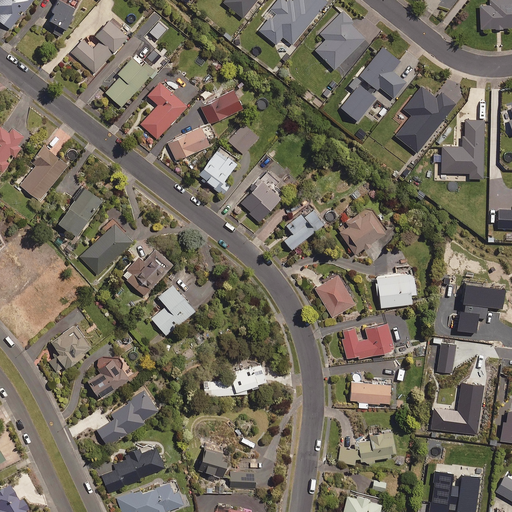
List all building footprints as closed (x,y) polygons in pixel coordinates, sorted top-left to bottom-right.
[(23,13),(33,0),(0,0),(0,21),(10,29),(22,12),(23,13)] [(57,0),(58,0),(51,12),(54,14),(49,22),(57,26),(53,33),(62,37),(76,10),(74,9),(78,1),(75,0),(64,0),(63,3),(59,1),(59,0),(57,0)] [(225,0),(223,3),(243,18),(257,0),(225,0)] [(327,2),(324,0),(293,0),(290,5),(283,0),(276,0),(270,8),(277,14),(272,20),(269,18),(259,30),(276,45),(282,37),(292,45),(327,2)] [(480,5),(481,29),(495,28),(495,30),(503,30),(503,28),(511,27),(511,0),(490,0),(491,5),(480,5)] [(353,22),(340,9),(317,33),(323,39),(314,49),(334,70),(365,39),(350,25),(353,22)] [(122,26),(113,18),(95,37),(100,41),(93,49),(83,40),(71,52),(94,73),(127,38),(118,30),(122,26)] [(366,69),(362,66),(347,85),(352,89),(341,103),(343,105),(341,108),(358,122),(376,99),(371,95),(376,90),(378,91),(380,88),(393,99),(406,82),(392,71),(400,61),(383,47),(366,69)] [(154,71),(136,55),(117,75),(119,77),(105,93),(121,107),(154,71)] [(172,94),(174,92),(164,83),(162,85),(160,82),(147,96),(158,106),(140,124),(156,139),(186,107),(172,94)] [(436,99),(421,87),(403,109),(412,116),(395,136),(417,153),(456,104),(441,92),(436,99)] [(242,109),(233,91),(201,107),(210,125),(242,109)] [(485,120),(465,120),(465,136),(462,136),(462,147),(442,146),(441,173),(469,174),(469,179),(483,179),(485,120)] [(176,161),(209,146),(207,142),(215,138),(208,124),(168,143),(176,161)] [(258,138),(243,124),(228,141),(243,155),(258,138)] [(9,163),(6,161),(10,155),(13,157),(20,148),(17,146),(23,137),(12,129),(9,134),(0,127),(0,170),(3,173),(9,163)] [(67,165),(43,147),(32,160),(37,164),(20,186),(39,202),(67,165)] [(223,181),(236,165),(217,150),(197,175),(222,195),(229,186),(223,181)] [(240,203),(259,222),(285,195),(276,186),(279,182),(267,171),(249,189),(252,192),(240,203)] [(102,201),(84,188),(58,225),(76,237),(102,201)] [(363,249),(365,251),(372,246),(371,244),(385,235),(383,232),(387,230),(381,221),(384,219),(380,213),(377,215),(374,210),(361,219),(359,215),(347,223),(349,227),(340,233),(355,255),(363,249)] [(511,210),(499,210),(498,228),(511,228),(511,210)] [(324,225),(313,211),(304,218),(301,214),(285,227),(291,235),(283,241),(291,251),(324,225)] [(132,243),(115,224),(80,257),(97,275),(132,243)] [(172,266),(155,250),(144,263),(138,258),(122,276),(144,296),(172,266)] [(416,295),(414,274),(376,278),(379,308),(412,305),(411,296),(416,295)] [(354,304),(338,276),(315,289),(332,318),(354,304)] [(194,312),(172,285),(158,297),(165,306),(151,318),(165,336),(194,312)] [(390,348),(392,347),(387,324),(365,329),(368,339),(358,342),(355,328),(343,331),(345,339),(342,340),(346,358),(358,355),(359,360),(391,352),(390,348)] [(55,349),(52,351),(56,356),(48,362),(56,372),(64,367),(66,370),(85,356),(82,352),(89,347),(73,325),(50,342),(55,349)] [(100,399),(128,381),(121,369),(119,371),(112,360),(98,368),(101,373),(88,381),(100,399)] [(246,395),(246,390),(251,389),(252,390),(258,389),(257,385),(265,383),(260,364),(230,373),(232,380),(204,381),(205,396),(246,395)] [(391,379),(379,378),(379,384),(351,383),(350,401),(359,401),(359,408),(367,408),(367,403),(389,404),(391,379)] [(142,421),(156,412),(149,402),(154,399),(147,388),(108,414),(113,421),(97,431),(107,447),(144,423),(142,421)] [(511,399),(510,399),(510,405),(503,404),(498,438),(511,440),(511,399)] [(338,461),(354,465),(355,459),(360,460),(361,462),(365,461),(366,465),(375,463),(374,461),(391,458),(390,455),(396,454),(390,430),(369,434),(371,440),(356,443),(358,450),(341,446),(338,461)] [(141,454),(139,450),(125,456),(127,459),(114,464),(116,469),(101,475),(108,493),(140,480),(139,479),(164,468),(156,448),(141,454)] [(229,458),(205,450),(199,471),(222,479),(229,458)] [(450,470),(432,468),(427,511),(445,511),(446,507),(455,508),(454,511),(474,511),(479,474),(459,472),(457,483),(449,482),(450,470)] [(255,472),(230,471),(230,487),(255,488),(255,472)] [(511,477),(503,472),(493,489),(511,499),(511,477)] [(385,480),(374,477),(371,487),(383,489),(385,480)] [(165,511),(183,506),(178,492),(174,494),(170,483),(142,494),(141,491),(117,499),(121,511),(132,511),(138,510),(138,511),(165,511)] [(0,511),(23,511),(24,511),(19,501),(16,503),(7,486),(0,489),(0,511)] [(380,505),(381,499),(368,496),(369,492),(355,490),(355,493),(346,492),(342,511),(383,511),(385,506),(380,505)]
